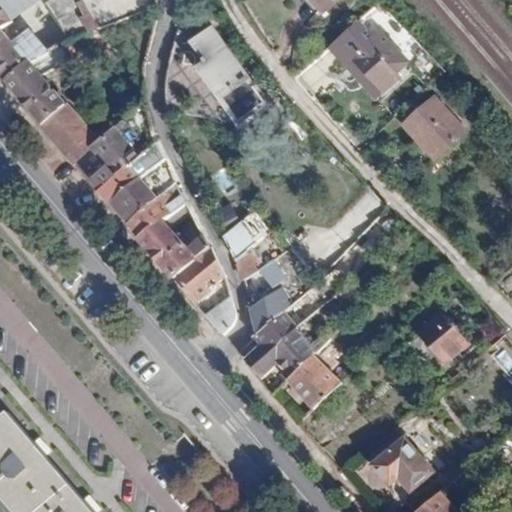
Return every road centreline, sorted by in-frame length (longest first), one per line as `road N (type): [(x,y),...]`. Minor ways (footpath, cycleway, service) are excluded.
road 1 (residential): [(511,316),(272,65),(229,0)]
road 2 (residential): [(207,387),(247,322),(164,133),(154,87),(172,0)]
road 3 (primary): [(0,144),(207,387)]
road 4 (residential): [(0,304),(176,511)]
road 5 (primary): [(207,387),(316,511)]
